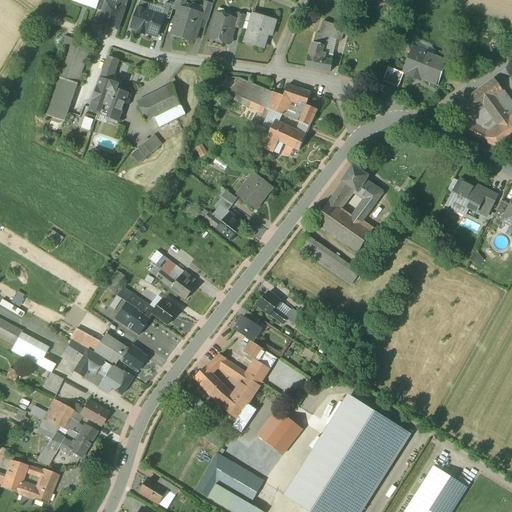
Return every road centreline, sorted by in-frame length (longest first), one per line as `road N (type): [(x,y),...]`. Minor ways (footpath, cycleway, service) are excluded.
road 1 (residential): [(108,511),(140,423),(160,392),(355,137)]
road 2 (residential): [(274,70),(159,55),(37,15)]
